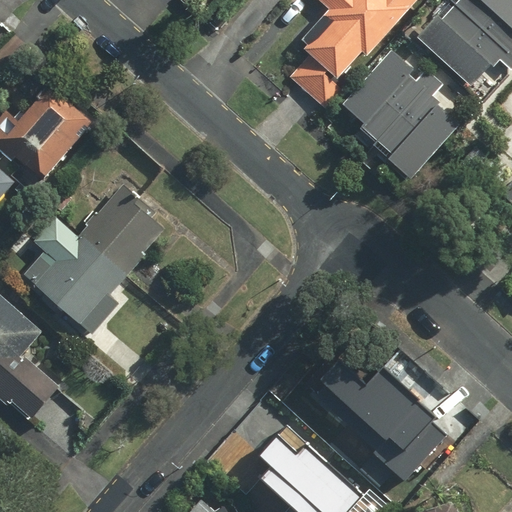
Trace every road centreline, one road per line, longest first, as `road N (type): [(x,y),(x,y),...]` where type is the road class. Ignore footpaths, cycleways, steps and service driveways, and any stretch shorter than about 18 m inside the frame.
road 1 (residential): [(108,511),(345,239)]
road 2 (residential): [(76,0),(345,239)]
road 3 (residential): [(345,239),(511,385)]
